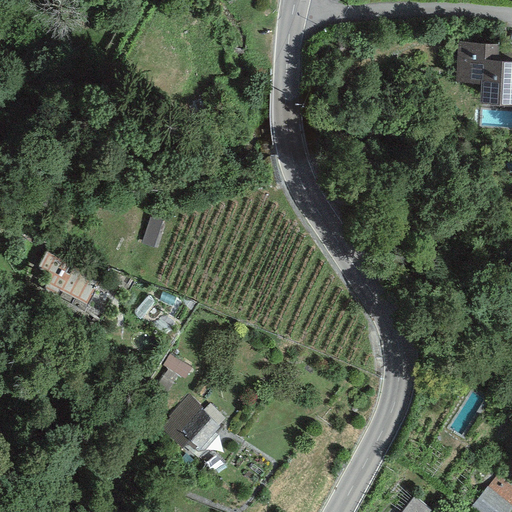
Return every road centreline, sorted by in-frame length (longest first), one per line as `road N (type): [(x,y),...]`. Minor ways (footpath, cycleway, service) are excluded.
road 1 (tertiary): [(337,511),(391,408),(400,356),(387,316),(305,194),(289,154),(284,96),(292,4)]
road 2 (residential): [(292,4),(343,14),(511,19)]
